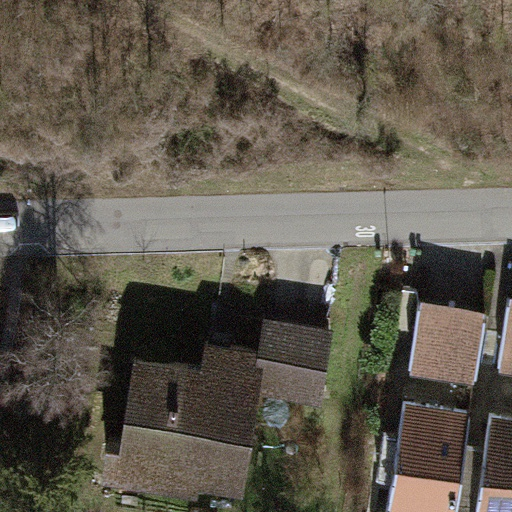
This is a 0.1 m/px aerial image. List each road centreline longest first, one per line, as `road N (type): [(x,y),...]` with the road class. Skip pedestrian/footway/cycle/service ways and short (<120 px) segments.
road 1 (residential): [(0,230),(511,210)]
road 2 (track): [(511,209),(126,0)]
